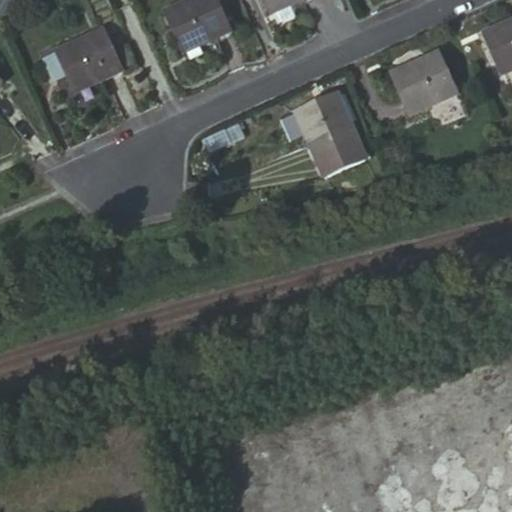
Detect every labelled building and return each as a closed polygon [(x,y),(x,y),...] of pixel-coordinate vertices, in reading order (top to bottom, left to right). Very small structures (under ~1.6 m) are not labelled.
[(0,0),(0,18),(5,21),(19,0),(0,0)] [(217,0),(163,0),(158,2),(179,44),(229,24),(217,0)] [(511,20),(494,28),(511,66),(511,20)] [(121,62),(110,39),(103,25),(63,41),(55,50),(72,88),(123,66),(121,62)] [(120,35),(110,39),(121,62),(130,57),(120,35)] [(455,44),(406,67),(424,108),(473,86),(455,44)] [(323,159),(336,154),(362,142),(365,141),(340,88),(299,107),(323,159)] [(362,142),(336,154),(341,169),(369,158),(362,142)]
